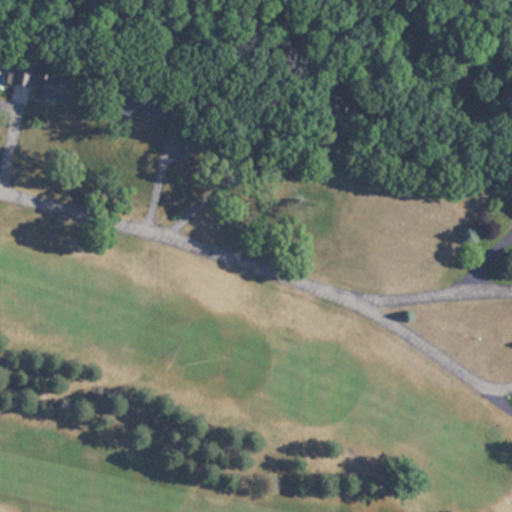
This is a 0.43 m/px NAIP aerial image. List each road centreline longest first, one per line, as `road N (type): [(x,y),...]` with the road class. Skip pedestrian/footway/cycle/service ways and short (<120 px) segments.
road 1 (residential): [(493,382),(511,383),(506,284),(471,280),(365,293),(493,382)]
road 2 (residential): [(0,181),(365,293)]
